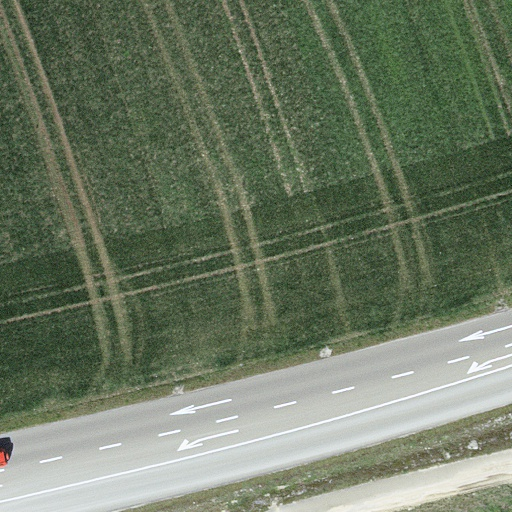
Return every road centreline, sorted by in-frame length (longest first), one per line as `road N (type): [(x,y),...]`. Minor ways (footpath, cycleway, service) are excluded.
road 1 (secondary): [(0,484),(254,427),(511,354)]
road 2 (track): [(350,511),(511,474)]
